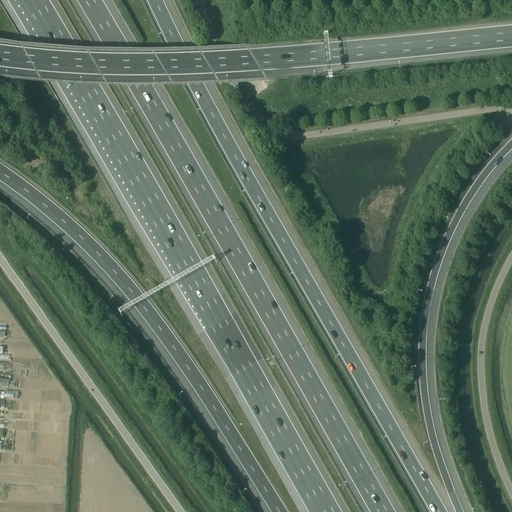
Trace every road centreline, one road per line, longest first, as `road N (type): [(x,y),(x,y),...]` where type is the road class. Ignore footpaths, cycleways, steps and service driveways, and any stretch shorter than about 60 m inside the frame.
road 1 (motorway): [(26,0),(325,511)]
road 2 (motorway): [(385,511),(88,0)]
road 3 (motorway): [(440,511),(225,137),(156,0)]
road 4 (motorway): [(0,56),(156,65),(511,36)]
road 5 (motorway): [(0,173),(52,210),(138,300),(278,511)]
road 6 (motorway): [(460,511),(427,414),(424,328),(455,221),(511,143)]
